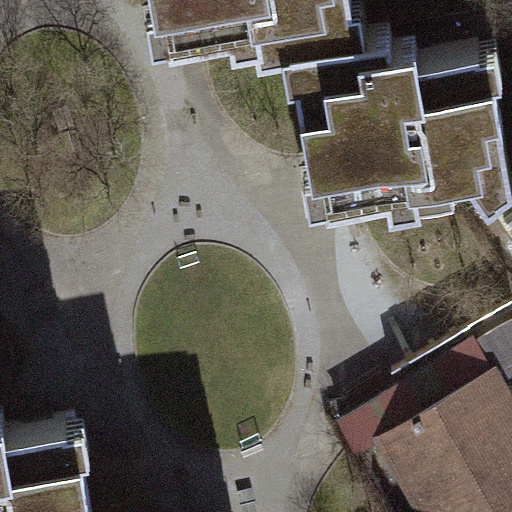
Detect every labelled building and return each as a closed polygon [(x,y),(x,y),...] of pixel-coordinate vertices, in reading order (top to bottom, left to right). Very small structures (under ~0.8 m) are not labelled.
[(154,0),(155,5),(165,3),(170,37),(207,31),(232,27),(234,40),(257,36),(259,49),(301,43),(299,35),(349,27),(344,0),(154,0)] [(419,174),(468,166),(489,196),(499,188),(511,179),(511,169),(495,69),(486,70),(480,35),(419,46),(417,31),(393,35),(391,20),(349,27),(299,35),(301,43),(305,71),(297,72),(311,153),(313,165),(322,164),(328,198),(357,193),(390,188),(392,201),(422,196),(419,174)] [(511,179),(499,188),(511,206),(511,179)] [(511,511),(511,402),(473,332),(340,415),(355,442),(383,426),(430,511),(511,511)] [(93,511),(83,453),(75,409),(16,419),(6,421),(3,406),(0,406),(0,511),(93,511)]
